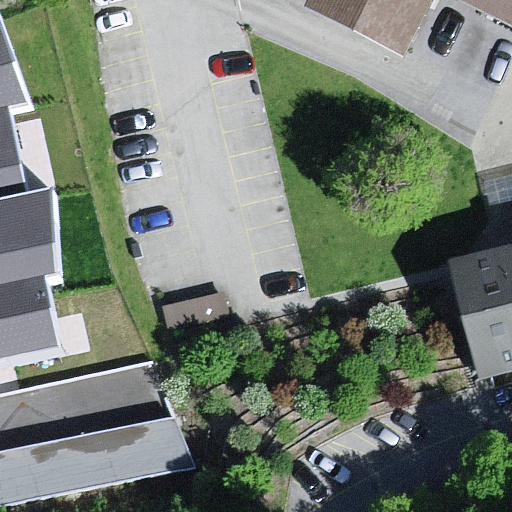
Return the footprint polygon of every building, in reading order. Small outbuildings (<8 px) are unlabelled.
[(0,122),(84,107),(61,0),(48,0),(0,20),(0,122)] [(314,0),(310,9),(409,60),(440,0),(314,0)] [(511,0),(451,0),(511,31),(511,0)] [(0,122),(0,296),(116,275),(84,107),(0,122)] [(511,250),(452,265),(480,380),(511,371),(511,250)] [(144,267),(0,295),(0,501),(185,463),(144,267)] [(225,294),(165,307),(170,332),(230,319),(225,294)]
